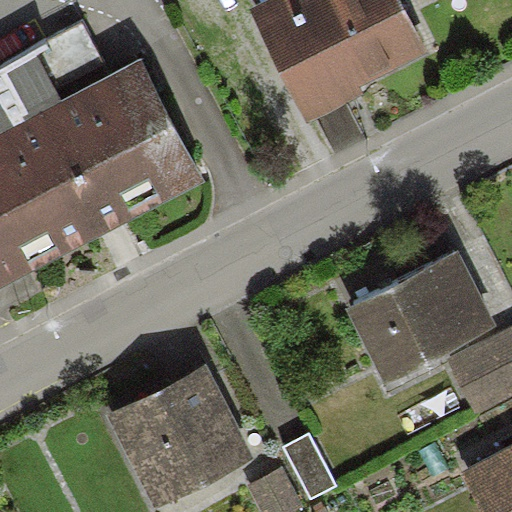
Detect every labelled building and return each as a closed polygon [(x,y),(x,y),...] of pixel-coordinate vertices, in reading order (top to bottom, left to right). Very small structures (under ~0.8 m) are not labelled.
[(272,0),(250,11),(308,126),(364,99),(359,89),(428,54),(401,0),(272,0)] [(141,65),(0,139),(0,293),(204,186),(141,65)] [(459,232),(347,286),(384,363),(496,309),(459,232)] [(511,317),(449,349),(479,410),(511,394),(511,317)] [(107,399),(155,492),(254,441),(205,348),(107,399)] [(336,475),(309,422),(283,435),(310,488),(336,475)] [(511,511),(511,431),(463,457),(490,511),(511,511)] [(278,511),(305,498),(282,457),(248,476),(267,511),(278,511)]
